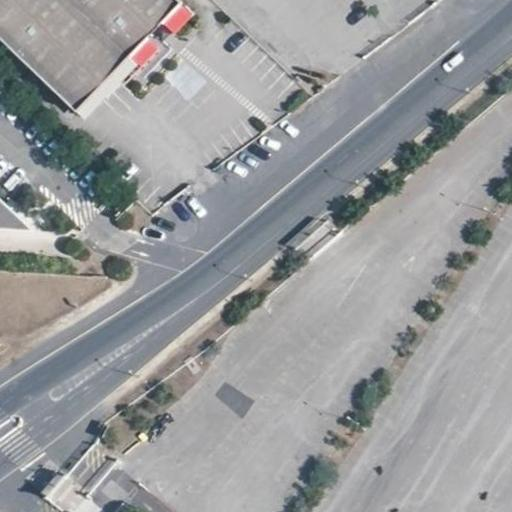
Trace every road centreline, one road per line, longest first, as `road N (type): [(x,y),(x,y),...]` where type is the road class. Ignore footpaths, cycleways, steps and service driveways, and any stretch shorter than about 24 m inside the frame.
road 1 (tertiary): [(207,292),(511,36)]
road 2 (tertiary): [(0,462),(207,292)]
road 3 (tertiary): [(207,292),(115,333),(0,407)]
